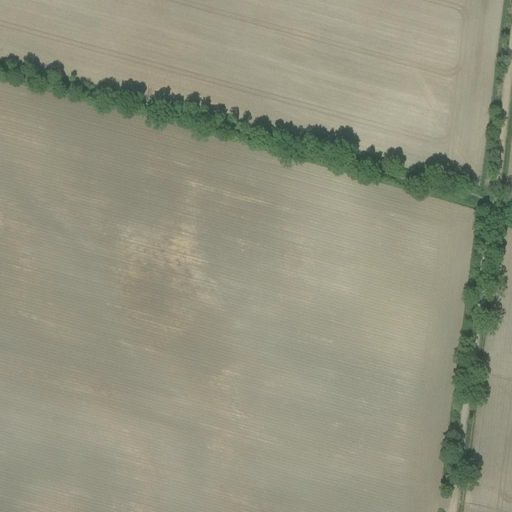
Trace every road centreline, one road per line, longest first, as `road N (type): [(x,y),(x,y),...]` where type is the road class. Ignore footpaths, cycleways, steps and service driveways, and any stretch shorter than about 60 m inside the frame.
road 1 (track): [(492,202),(0,69)]
road 2 (track): [(451,511),(492,202)]
road 3 (track): [(492,202),(511,47)]
